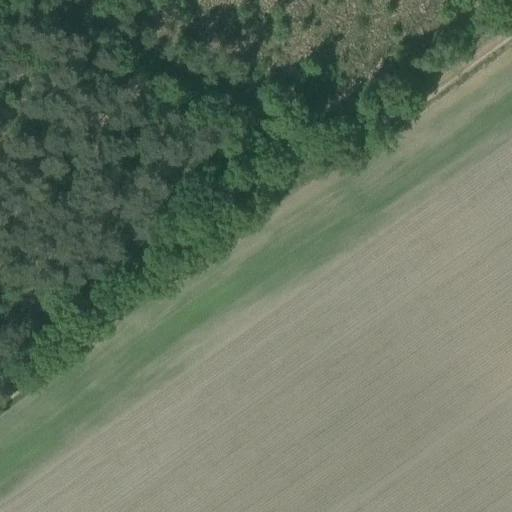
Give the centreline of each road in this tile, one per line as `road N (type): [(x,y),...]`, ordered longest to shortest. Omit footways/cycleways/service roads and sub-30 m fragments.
road 1 (unclassified): [(0,396),(86,332),(172,235),(293,158),(358,141),(511,26)]
road 2 (track): [(53,0),(293,158)]
